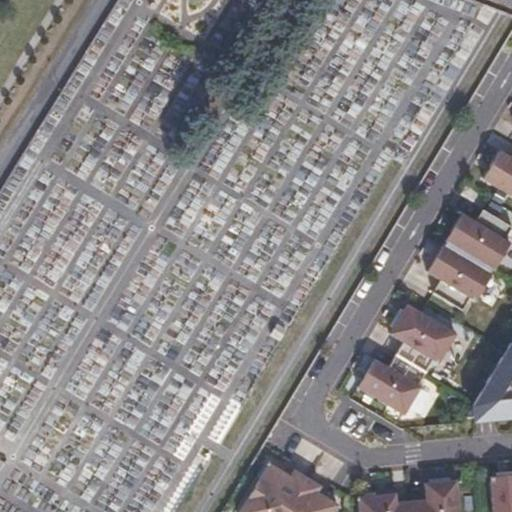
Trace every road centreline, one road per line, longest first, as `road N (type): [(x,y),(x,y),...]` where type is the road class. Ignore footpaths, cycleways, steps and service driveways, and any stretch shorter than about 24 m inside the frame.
road 1 (residential): [(511,442),(377,450),(306,404),(511,65)]
road 2 (residential): [(106,0),(0,174)]
